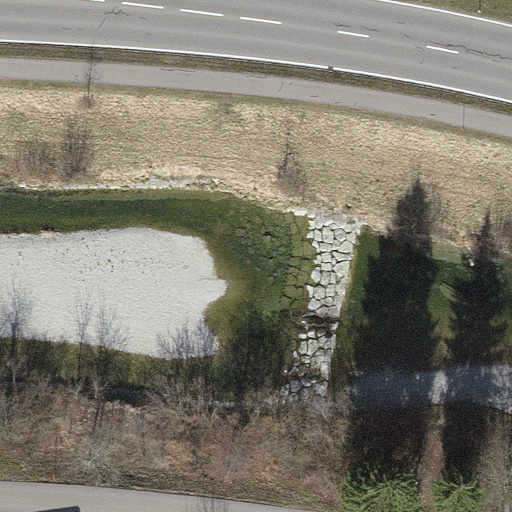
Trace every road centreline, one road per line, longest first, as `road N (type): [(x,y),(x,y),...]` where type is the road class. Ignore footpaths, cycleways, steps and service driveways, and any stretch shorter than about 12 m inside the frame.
road 1 (primary): [(511,63),(323,28),(23,0)]
road 2 (track): [(0,500),(206,511)]
